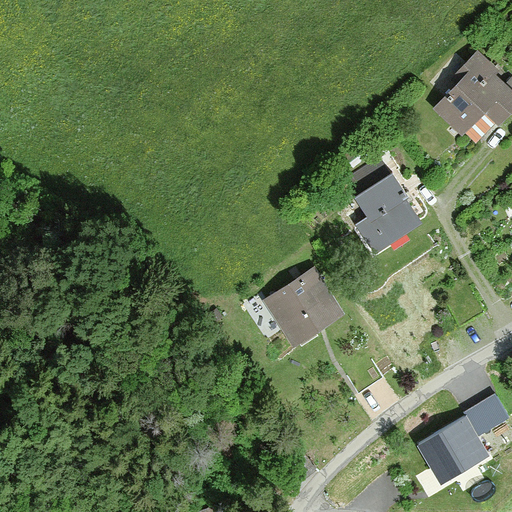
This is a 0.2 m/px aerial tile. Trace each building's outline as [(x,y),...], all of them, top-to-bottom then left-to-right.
[(447,99),(438,108),(463,132),(464,131),(476,141),(497,119),(498,120),(511,104),(511,79),(510,77),(503,85),(490,72),(494,68),(478,54),(459,75),(464,80),(454,90),(453,89),(446,98),(447,99)] [(358,194),(355,196),(369,217),(360,224),(371,241),(399,223),(404,231),(420,220),(404,195),(406,193),(392,172),(390,173),(383,163),(351,184),(358,194)] [(267,300),(294,341),(340,310),(313,269),(267,300)] [(470,285),(457,292),(472,317),(484,310),(470,285)] [(472,317),(457,292),(445,300),(459,325),(472,317)] [(383,375),(371,358),(346,374),(358,392),(383,375)] [(465,414),(419,442),(441,481),(488,453),(465,414)]
